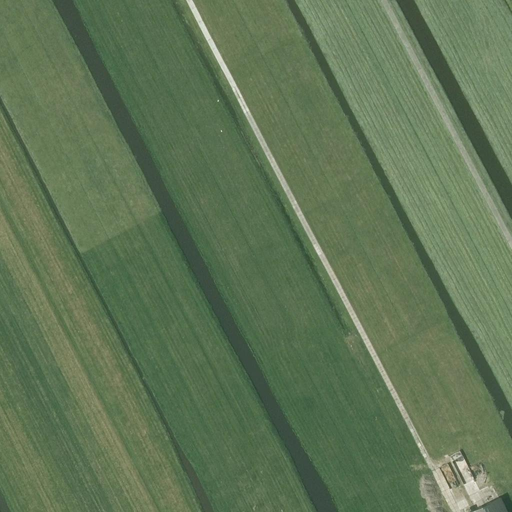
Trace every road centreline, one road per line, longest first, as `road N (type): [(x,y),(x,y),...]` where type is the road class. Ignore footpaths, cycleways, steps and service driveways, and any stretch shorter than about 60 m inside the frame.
road 1 (track): [(454,511),(189,0)]
road 2 (track): [(511,245),(383,0)]
